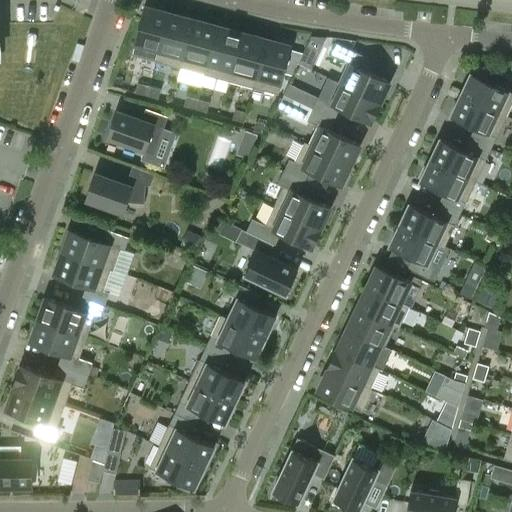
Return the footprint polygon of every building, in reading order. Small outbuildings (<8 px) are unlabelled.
[(131,54),(156,61),(169,13),(144,6),(131,54)] [(194,19),(169,13),(156,61),(181,67),(194,19)] [(218,26),(194,19),(181,67),(205,74),(218,26)] [(242,33),(218,26),(205,74),(229,80),(242,33)] [(267,39),(242,33),(229,80),(254,87),(267,39)] [(311,36),(307,44),(321,51),(327,37),(311,36)] [(267,39),(254,87),(277,93),(279,82),(282,83),(284,73),(291,50),(292,46),(267,39)] [(338,82),(380,102),(390,81),(359,67),(365,56),(336,42),(330,55),(347,63),(338,82)] [(303,53),(291,50),(284,73),(292,75),(303,53)] [(461,94),(506,116),(511,103),(511,92),(486,80),(488,75),(476,70),(474,74),(471,73),(461,94)] [(319,96),(313,108),(335,119),(340,108),(371,122),(380,102),(338,82),(329,101),(319,96)] [(135,92),(147,96),(150,86),(138,83),(135,92)] [(284,94),(295,100),(300,89),(289,84),(284,94)] [(161,89),(150,86),(147,96),(158,99),(161,89)] [(469,138),(491,148),(506,116),(461,94),(451,116),(475,127),(469,138)] [(184,106),(196,109),(198,99),(187,96),(184,106)] [(210,102),(198,99),(196,109),(207,112),(210,102)] [(153,153),(162,128),(164,129),(168,116),(146,108),(142,119),(117,111),(108,137),(145,151),(145,150),(153,153)] [(304,142),(351,165),(360,144),(330,130),(335,119),(313,108),(307,120),(316,124),(307,143),(304,142)] [(244,122),(246,112),(235,109),(232,119),(244,122)] [(265,134),(268,124),(256,121),(253,131),(265,134)] [(258,135),(245,130),(243,137),(255,141),(258,135)] [(430,159),(476,181),(491,148),(469,138),(464,149),(440,138),(430,159)] [(283,171),(305,181),(310,170),(341,185),(342,184),(345,185),(350,175),(346,173),(351,165),(304,142),(295,161),(289,159),(283,171)] [(460,213),(476,181),(430,159),(420,181),(444,192),(438,203),(460,213)] [(283,186),(274,205),(321,227),(331,207),(300,192),(305,181),(283,171),(278,183),(283,186)] [(144,203),(146,183),(132,178),(130,185),(95,172),(85,199),(124,213),(128,202),(144,203)] [(438,242),(446,246),(460,213),(438,203),(433,214),(409,203),(399,224),(438,243),(438,242)] [(252,218),(246,231),(273,243),(275,244),(281,233),(311,248),(321,227),(274,205),(265,224),(252,218)] [(428,263),(438,243),(399,224),(389,246),(413,257),(408,269),(429,279),(435,266),(428,263)] [(62,252),(113,270),(121,249),(125,250),(129,237),(107,229),(102,241),(70,229),(62,252)] [(188,229),(181,244),(194,250),(201,235),(188,229)] [(273,243),(246,231),(242,229),(237,240),(257,249),(245,274),(286,294),(298,269),(268,254),(273,243)] [(87,285),(82,297),(105,305),(110,292),(104,290),(111,270),(113,270),(62,252),(54,274),(87,285)] [(377,266),(367,287),(409,307),(409,306),(401,302),(411,281),(377,266)] [(237,299),(228,319),(266,337),(276,315),(252,304),(258,293),(236,282),(230,296),(237,299)] [(485,286),(478,301),(492,307),(498,293),(485,286)] [(367,287),(357,308),(399,327),(409,307),(367,287)] [(46,297),(38,319),(87,337),(94,316),(100,318),(105,305),(82,297),(78,308),(46,297)] [(357,308),(347,328),(385,346),(395,326),(399,328),(399,327),(357,308)] [(501,315),(489,311),(487,321),(498,324),(501,315)] [(62,353),(58,365),(88,375),(81,372),(85,360),(79,358),(87,337),(38,319),(30,342),(62,353)] [(256,358),(266,337),(228,319),(218,340),(211,337),(206,348),(226,358),(231,346),(256,358)] [(467,335),(478,338),(481,331),(469,327),(467,335)] [(162,328),(157,338),(167,343),(172,332),(162,328)] [(338,349),(380,369),(380,368),(372,364),(381,345),(385,347),(385,346),(347,328),(338,349)] [(476,346),(478,338),(467,335),(464,343),(476,346)] [(190,380),(235,402),(246,380),(221,369),(226,358),(206,348),(201,359),(200,359),(190,380)] [(380,369),(338,349),(328,369),(372,390),(373,390),(370,389),(380,369)] [(475,371),(487,374),(489,366),(477,363),(475,371)] [(22,365),(14,387),(65,405),(72,384),(84,388),(88,375),(58,365),(54,376),(22,365)] [(318,391),(362,412),(372,390),(328,369),(318,391)] [(485,382),(487,374),(475,371),(473,378),(485,382)] [(454,379),(466,383),(468,375),(456,372),(454,379)] [(463,391),(466,383),(454,379),(452,387),(463,391)] [(225,423),(235,402),(190,380),(180,402),(175,413),(196,423),(201,412),(225,423)] [(57,426),(65,405),(14,387),(6,409),(38,421),(34,432),(57,440),(61,427),(57,426)] [(447,401),(442,409),(456,415),(459,406),(447,401)] [(461,419),(473,422),(477,424),(479,414),(464,409),(463,411),(461,419)] [(159,445),(205,467),(215,446),(190,434),(196,423),(175,413),(170,424),(169,424),(159,445)] [(471,430),(473,422),(461,419),(459,427),(471,430)] [(450,435),(453,427),(441,423),(438,432),(450,435)] [(114,427),(108,450),(121,453),(127,430),(114,427)] [(298,439),(273,491),(298,503),(313,472),(324,477),(334,456),(298,439)] [(195,488),(205,467),(159,445),(149,467),(180,481),(178,486),(189,492),(191,487),(195,488)] [(20,447),(0,447),(0,486),(31,486),(31,459),(20,459),(20,447)] [(55,479),(69,483),(75,460),(61,456),(55,479)] [(353,457),(334,499),(335,499),(333,503),(350,511),(352,507),(359,510),(374,480),(386,486),(397,464),(383,458),(378,469),(353,457)] [(468,457),(466,468),(480,471),(482,459),(468,457)] [(100,482),(104,463),(92,460),(87,479),(100,482)] [(491,477),(511,482),(511,470),(495,465),(491,477)] [(407,511),(453,511),(455,503),(467,505),(471,480),(458,478),(455,496),(439,493),(439,491),(429,489),(428,492),(411,489),(407,511)] [(113,494),(139,494),(139,479),(113,480),(113,494)]
